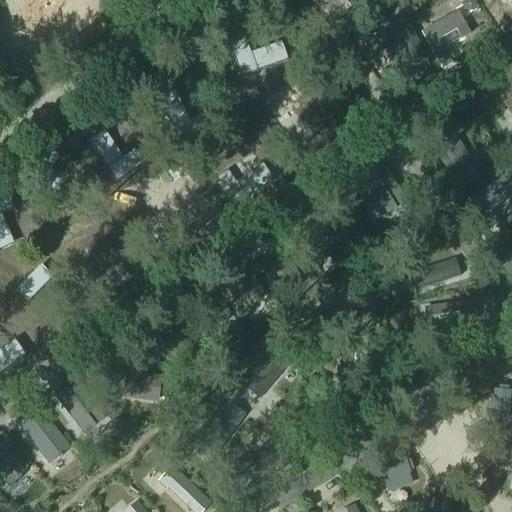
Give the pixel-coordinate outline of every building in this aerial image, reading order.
[(471,0),(467,0),(459,6),(463,11),(470,13),(477,8),(471,0)] [(422,10),(411,17),(416,27),(428,20),(422,10)] [(448,19),(421,34),(442,73),(455,66),(442,41),(456,33),(460,41),(469,36),(457,14),(448,19)] [(426,59),(405,21),(374,38),(382,52),(383,54),(398,46),(410,67),(426,59)] [(374,38),(363,45),(370,59),(382,52),(374,38)] [(154,64),(149,77),(159,82),(165,68),(154,64)] [(511,76),(493,90),(511,116),(511,76)] [(447,125),(426,138),(450,177),(471,164),(447,125)] [(381,164),(360,177),(385,216),(406,203),(381,164)] [(506,177),(466,206),(476,220),(507,198),(508,199),(511,196),(511,183),(510,184),(506,177)] [(315,213),(294,226),(317,263),(325,258),(326,260),(330,257),(329,256),(338,251),(315,213)] [(285,260),(265,273),(282,299),(302,286),(285,260)] [(454,261),(412,275),(418,292),(460,278),(454,261)] [(243,270),(223,284),(244,314),(264,299),(243,270)] [(206,292),(189,308),(213,335),(231,318),(206,292)] [(426,318),(425,318),(427,329),(438,327),(438,326),(476,321),(474,303),(425,310),(426,318)] [(373,315),(363,322),(368,329),(378,322),(373,315)] [(171,331),(158,351),(183,369),(197,349),(171,331)] [(401,341),(387,350),(411,387),(426,377),(401,341)] [(274,354),(245,388),(259,399),(287,366),(274,354)] [(511,355),(506,354),(503,366),(511,368),(511,355)] [(369,363),(352,369),(366,411),(383,405),(369,363)] [(125,376),(123,400),(158,404),(160,380),(125,376)] [(309,379),(305,423),(323,424),(326,380),(309,379)] [(76,384),(56,399),(85,435),(104,420),(76,384)] [(229,405),(201,444),(215,455),(244,416),(229,405)] [(41,416),(22,431),(49,466),(57,460),(58,461),(61,458),(60,457),(68,450),(41,416)] [(0,449),(0,481),(10,490),(17,482),(18,483),(21,479),(20,478),(26,470),(0,449)] [(281,452),(238,461),(241,478),(284,469),(281,452)] [(166,474),(157,483),(166,492),(167,491),(188,511),(205,511),(211,506),(173,470),(167,475),(166,474)]
